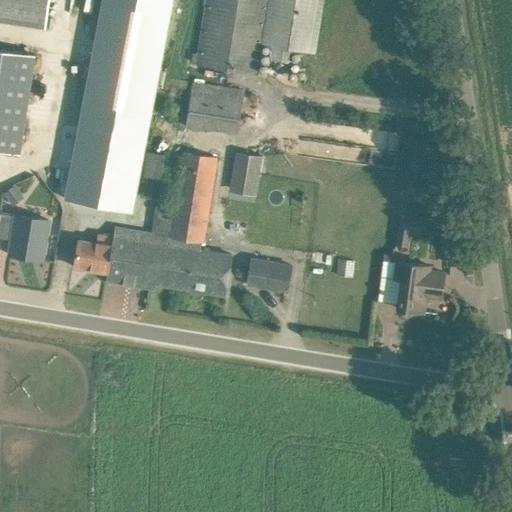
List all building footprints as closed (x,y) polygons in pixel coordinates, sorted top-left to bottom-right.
[(0,0),(0,18),(44,23),(45,0),(0,0)] [(103,0),(66,197),(133,210),(172,0),(103,0)] [(207,0),(197,63),(258,73),(262,44),(272,46),(270,59),(291,62),(293,49),(316,52),(323,0),(207,0)] [(0,150),(22,154),(36,54),(0,48),(0,150)] [(187,89),(188,81),(183,80),(184,79),(167,76),(164,87),(182,89),(182,88),(187,89)] [(238,133),(244,89),(192,82),(188,113),(181,112),(180,124),(187,125),(186,126),(238,133)] [(203,242),(217,156),(185,150),(174,213),(156,210),(153,233),(156,233),(146,287),(154,289),(155,283),(226,295),(233,254),(200,249),(202,242),(203,242)] [(238,152),(234,172),(258,176),(261,156),(238,152)] [(419,235),(422,216),(402,213),(397,246),(408,248),(411,233),(419,235)] [(16,214),(10,254),(42,259),(49,220),(16,214)] [(444,224),(446,235),(462,233),(460,222),(444,224)] [(156,233),(153,233),(116,227),(114,237),(99,234),(98,242),(80,239),(78,247),(75,267),(108,272),(106,281),(146,287),(156,233)] [(462,233),(446,235),(450,264),(466,261),(462,233)] [(288,290),(292,265),(253,258),(248,284),(288,290)] [(442,298),(445,272),(430,270),(430,265),(397,260),(395,278),(402,279),(398,308),(424,311),(426,296),(442,298)]
